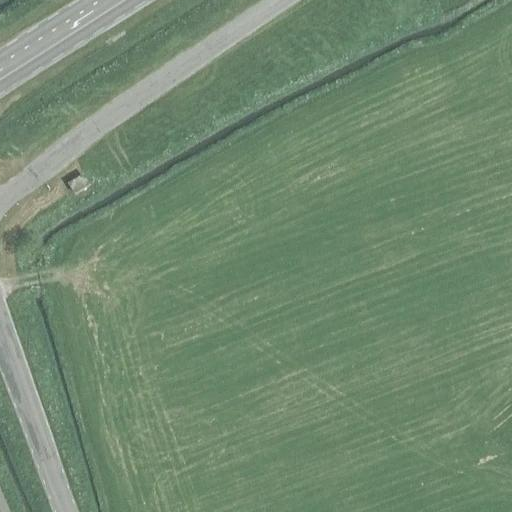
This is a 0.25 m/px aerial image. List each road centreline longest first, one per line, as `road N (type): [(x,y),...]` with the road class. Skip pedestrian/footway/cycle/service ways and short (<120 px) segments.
road 1 (unclassified): [(0,199),(281,0)]
road 2 (tertiary): [(66,511),(0,333)]
road 3 (primary): [(0,86),(135,0)]
